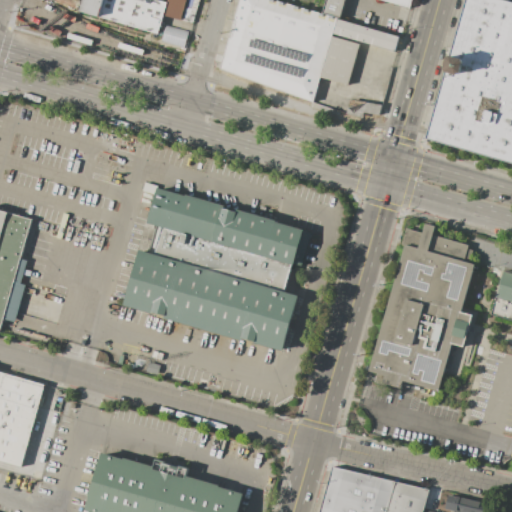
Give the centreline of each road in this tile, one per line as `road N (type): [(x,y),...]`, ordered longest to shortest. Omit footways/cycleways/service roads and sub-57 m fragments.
road 1 (primary): [(0,73),(511,221)]
road 2 (secondary): [(438,0),(292,511)]
road 3 (residential): [(511,490),(0,352)]
road 4 (primary): [(511,193),(190,102)]
road 5 (primary): [(190,102),(0,45)]
road 6 (residential): [(183,127),(219,0)]
